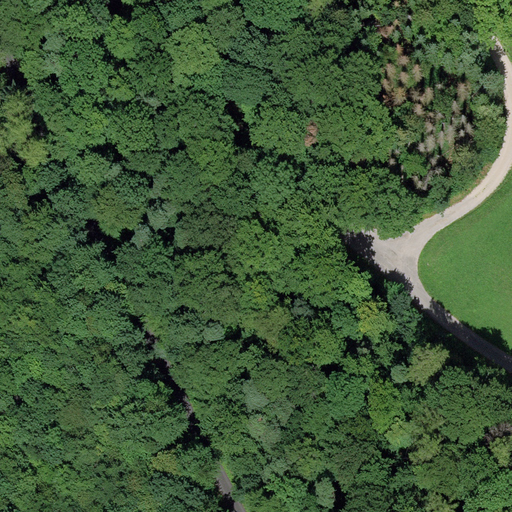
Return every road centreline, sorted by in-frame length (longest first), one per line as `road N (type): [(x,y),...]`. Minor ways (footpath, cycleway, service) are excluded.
road 1 (track): [(511,369),(281,211),(101,0)]
road 2 (track): [(0,40),(237,511)]
road 3 (track): [(445,0),(491,51),(504,84),(499,164),(374,274)]
